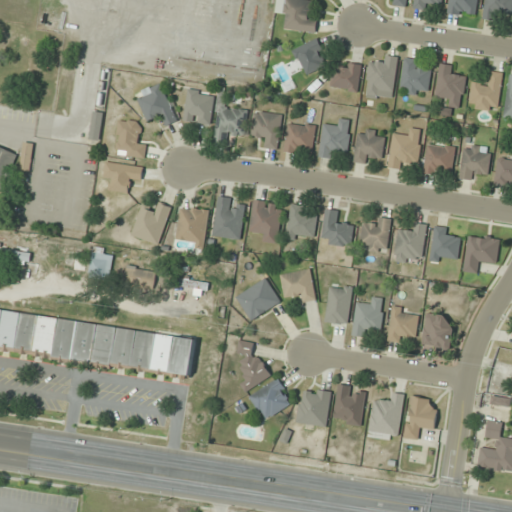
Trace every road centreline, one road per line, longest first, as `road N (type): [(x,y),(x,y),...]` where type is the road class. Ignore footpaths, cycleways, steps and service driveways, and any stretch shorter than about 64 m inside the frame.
road 1 (secondary): [(431,511),(0,448)]
road 2 (residential): [(181,167),(511,212)]
road 3 (residential): [(445,511),(466,376),(511,272)]
road 4 (residential): [(307,353),(466,376)]
road 5 (residential): [(359,25),(511,49)]
